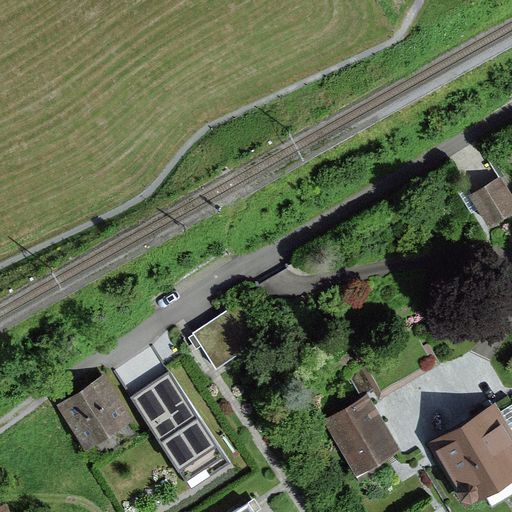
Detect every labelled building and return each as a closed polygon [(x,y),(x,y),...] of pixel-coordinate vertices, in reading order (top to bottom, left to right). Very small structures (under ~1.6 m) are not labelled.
[(488,229),(511,213),(511,193),(500,175),(467,196),(488,229)] [(244,299),(190,334),(212,369),(267,335),(244,299)] [(167,373),(127,399),(180,479),(221,452),(167,373)] [(101,376),(52,405),(79,450),(127,421),(101,376)] [(369,393),(322,420),(354,476),(402,448),(369,393)] [(511,428),(496,401),(423,442),(461,511),(511,482),(511,428)] [(277,511),(264,491),(231,511),(277,511)]
